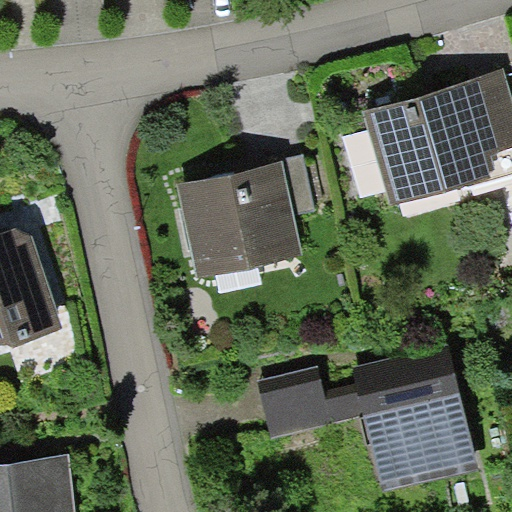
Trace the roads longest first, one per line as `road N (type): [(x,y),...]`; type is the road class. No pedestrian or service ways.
road 1 (residential): [(75,90),(178,511)]
road 2 (residential): [(75,90),(464,0)]
